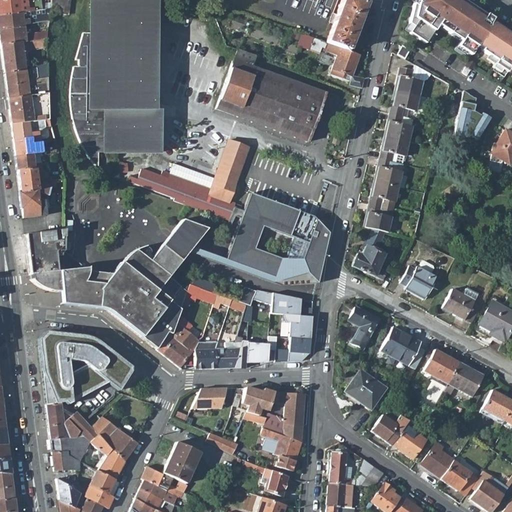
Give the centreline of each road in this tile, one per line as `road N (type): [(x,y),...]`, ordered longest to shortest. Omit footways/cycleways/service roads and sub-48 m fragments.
road 1 (residential): [(395,0),(329,278)]
road 2 (residential): [(329,278),(502,365),(510,378)]
road 3 (secondary): [(12,312),(37,511)]
road 4 (residential): [(12,312),(98,323),(169,383)]
road 5 (residential): [(316,420),(451,511)]
road 6 (residential): [(169,383),(319,377)]
road 7 (residential): [(169,383),(117,511)]
